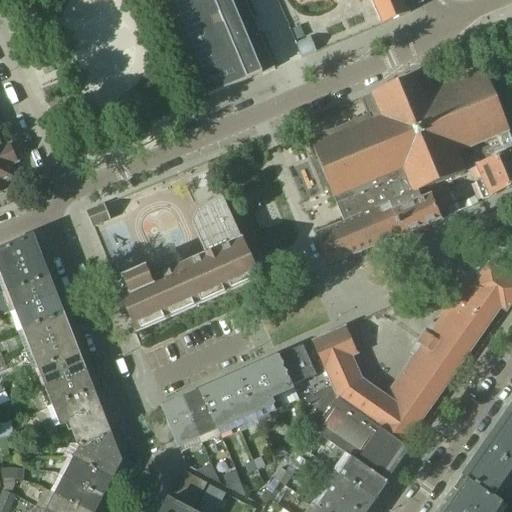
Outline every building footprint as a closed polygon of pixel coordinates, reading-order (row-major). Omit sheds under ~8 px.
[(274,69),(246,0),(165,0),(206,98),(274,69)] [(359,0),(360,1),(362,0),(369,0),(381,25),(409,14),(403,0),(359,0)] [(309,38),(295,44),(301,58),(315,53),(309,38)] [(492,91),(482,69),(431,91),(423,73),(370,95),(371,97),(360,101),(367,117),(309,141),(318,164),(315,165),(323,184),(326,182),(335,205),(337,204),(344,222),(314,235),(327,266),(401,235),(402,237),(440,220),(430,196),(420,200),(417,192),(466,172),(458,154),(509,133),(499,110),(503,109),(495,90),(492,91)] [(475,183),(482,201),(489,198),(490,198),(511,188),(511,144),(510,139),(482,151),(487,162),(476,166),(482,180),(475,183)] [(17,163),(10,145),(1,149),(0,145),(0,164),(9,166),(17,163)] [(14,178),(9,166),(0,164),(0,193),(5,191),(2,183),(14,178)] [(252,265),(242,243),(222,199),(196,210),(191,224),(205,256),(150,280),(145,269),(113,283),(136,334),(258,279),(252,265)] [(103,206),(86,213),(92,228),(108,221),(103,206)] [(31,238),(0,251),(0,276),(40,261),(31,238)] [(48,280),(40,261),(0,276),(0,290),(3,297),(48,280)] [(356,355),(356,353),(344,328),(311,343),(331,387),(338,402),(403,447),(499,309),(505,312),(511,302),(511,280),(488,264),(482,272),(478,269),(456,278),(456,279),(464,285),(435,325),(431,322),(409,354),(413,357),(385,398),(360,380),(350,358),(356,355)] [(55,298),(48,280),(3,297),(0,298),(0,319),(3,318),(10,316),(55,298)] [(62,317),(55,298),(10,316),(13,323),(17,334),(62,317)] [(62,317),(17,334),(25,353),(69,335),(62,317)] [(69,335),(25,353),(32,372),(77,354),(69,335)] [(302,347),(278,358),(291,387),(315,376),(302,347)] [(77,354),(32,372),(39,390),(84,373),(77,354)] [(278,358),(255,368),(274,412),(282,409),(277,398),(293,390),(291,387),(278,358)] [(255,368),(237,376),(256,420),(274,412),(255,368)] [(84,373),(39,390),(47,410),(92,392),(84,373)] [(237,376),(220,384),(239,428),(256,420),(237,376)] [(9,381),(0,384),(0,405),(9,402),(5,393),(3,394),(1,388),(11,384),(9,381)] [(220,384),(202,391),(222,435),(239,428),(220,384)] [(338,402),(331,387),(304,400),(310,413),(304,416),(311,431),(346,456),(386,483),(408,451),(403,447),(338,402)] [(202,391),(183,400),(203,444),(222,435),(202,391)] [(92,392),(47,410),(54,428),(65,424),(99,411),(92,392)] [(183,400),(163,409),(180,454),(203,444),(183,400)] [(99,411),(65,424),(68,432),(72,431),(78,447),(79,447),(108,436),(99,411)] [(511,471),(511,421),(505,417),(462,478),(492,499),(511,471)] [(0,427),(0,438),(10,437),(10,426),(0,427)] [(284,432),(285,435),(291,449),(299,445),(292,428),(284,432)] [(318,439),(314,435),(310,433),(300,450),(304,452),(306,454),(318,439)] [(108,436),(79,447),(72,460),(111,480),(119,463),(108,436)] [(11,448),(10,437),(0,438),(0,449),(8,449),(11,448)] [(257,448),(250,451),(258,469),(265,467),(257,448)] [(8,453),(8,449),(0,449),(0,459),(1,464),(9,463),(9,460),(16,459),(16,452),(8,453)] [(289,466),(294,459),(289,455),(287,458),(283,449),(275,452),(285,473),(289,466)] [(293,469),(304,452),(300,450),(294,459),(289,466),(293,469)] [(258,469),(250,451),(244,454),(252,472),(258,469)] [(386,483),(346,456),(334,473),(373,501),(386,483)] [(111,480),(72,460),(68,458),(59,475),(101,498),(111,480)] [(283,486),(293,469),(289,466),(285,473),(282,477),(279,483),(283,486)] [(221,484),(213,467),(199,473),(221,484)] [(23,471),(11,469),(1,470),(2,480),(11,479),(16,481),(21,483),(23,471)] [(279,470),(273,480),(279,483),(282,477),(285,473),(280,470),(279,470)] [(235,472),(224,476),(222,477),(226,489),(246,499),(235,472)] [(205,485),(182,473),(175,487),(198,499),(205,485)] [(365,511),(373,501),(334,473),(322,490),(354,511),(365,511)] [(93,511),(101,498),(59,475),(49,493),(84,511),(93,511)] [(491,511),(498,503),(492,499),(462,478),(455,488),(489,511),(491,511)] [(13,489),(16,481),(11,479),(2,480),(3,488),(1,494),(9,497),(13,489)] [(266,488),(266,489),(272,493),(279,483),(273,480),(273,479),(266,488)] [(190,511),(198,499),(175,487),(167,501),(188,511),(190,511)] [(210,487),(197,511),(216,511),(225,495),(210,487)] [(489,511),(455,488),(438,511),(489,511)] [(266,489),(260,499),(266,503),(268,501),(272,493),(266,489)] [(354,511),(322,490),(311,506),(319,511),(354,511)] [(84,511),(49,493),(40,511),(42,511),(84,511)] [(0,495),(0,511),(7,511),(13,499),(9,497),(1,494),(0,495)] [(188,511),(167,501),(161,511),(188,511)]
